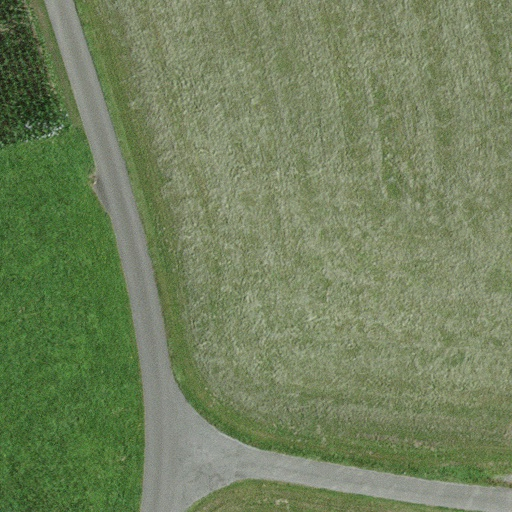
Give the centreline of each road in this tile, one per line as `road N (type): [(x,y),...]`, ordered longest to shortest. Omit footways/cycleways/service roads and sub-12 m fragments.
road 1 (unclassified): [(57,0),(147,309),(163,454),(155,511)]
road 2 (track): [(163,454),(511,500)]
